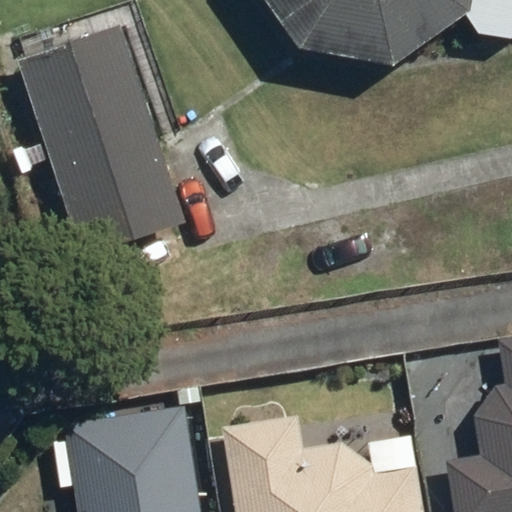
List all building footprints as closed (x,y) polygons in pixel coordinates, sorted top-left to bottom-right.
[(511,0),(257,0),(293,51),(389,64),(464,14),(511,22),(511,0)] [(189,252),(116,28),(17,60),(90,284),(189,252)] [(442,437),(442,440),(445,456),(425,459),(433,511),(511,511),(511,338),(488,342),(490,357),(487,358),(485,359),(482,361),(479,363),(477,364),(475,366),(472,368),(470,370),(468,372),(466,374),(464,376),(462,379),(460,381),(458,383),(456,386),(455,388),(453,391),(452,394),(450,396),(449,399),(448,402),(447,405),(446,407),(445,410),(444,413),(444,416),(443,419),(443,422),(442,425),(442,428),(442,431),(442,434),(442,437)] [(69,492),(72,511),(192,511),(177,408),(58,426),(61,444),(46,447),(53,495),(69,492)] [(359,465),(327,449),(293,455),(287,419),(212,430),(224,511),(414,511),(404,441),(357,448),(359,465)]
